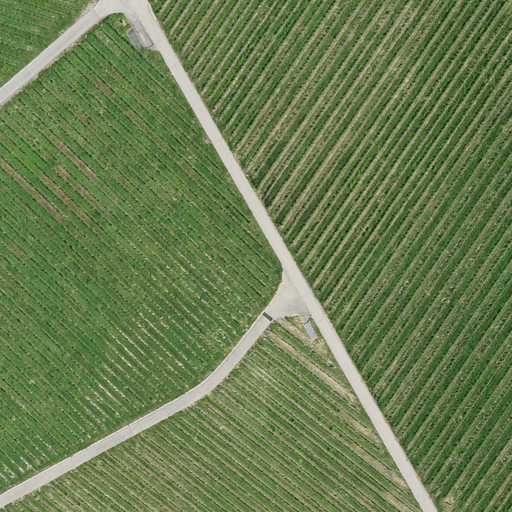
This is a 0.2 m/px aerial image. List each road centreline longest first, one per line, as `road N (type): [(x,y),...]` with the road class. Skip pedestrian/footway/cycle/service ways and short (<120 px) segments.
road 1 (track): [(134,0),(430,511)]
road 2 (track): [(0,501),(200,391),(297,277)]
road 3 (track): [(0,96),(113,0)]
